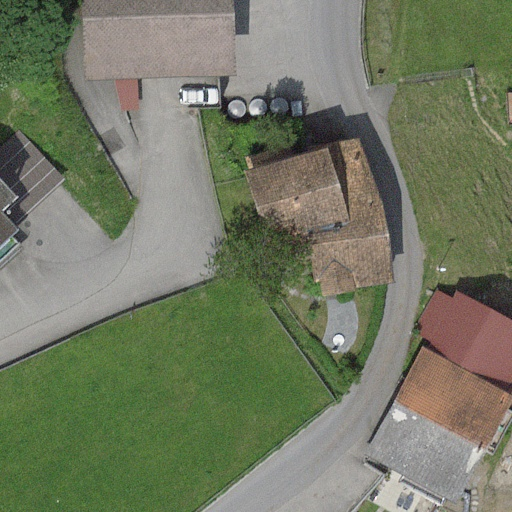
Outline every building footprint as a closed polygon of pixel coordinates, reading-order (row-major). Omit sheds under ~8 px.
[(232,74),(226,0),(81,0),(85,80),(112,79),(120,111),(217,109),(214,75),(232,74)] [(0,240),(67,182),(19,127),(0,144),(0,240)] [(353,146),(245,174),(274,260),(305,254),(320,295),(382,281),(374,211),(353,146)] [(429,342),(426,349),(511,395),(506,404),(511,407),(511,323),(454,293),(451,299),(435,290),(412,333),(429,342)] [(420,346),(362,454),(453,503),(506,404),(511,395),(426,349),(420,346)]
